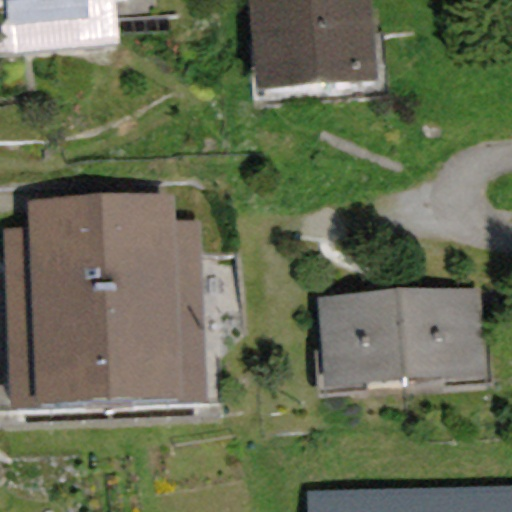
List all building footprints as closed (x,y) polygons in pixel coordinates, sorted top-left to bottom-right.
[(0,0),(0,54),(106,53),(105,0),(0,0)] [(232,0),(235,94),(355,91),(352,0),(232,0)] [(27,231),(5,232),(13,413),(206,405),(198,225),(175,226),(174,202),(26,209),(27,231)] [(465,297),(305,299),(306,392),(466,391),(465,297)] [(511,511),(511,493),(303,495),(302,511),(511,511)]
